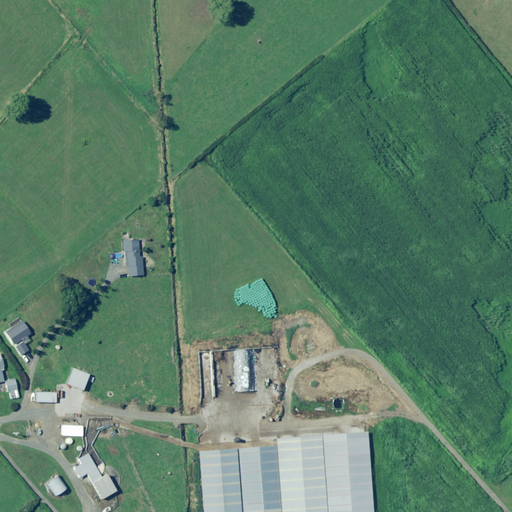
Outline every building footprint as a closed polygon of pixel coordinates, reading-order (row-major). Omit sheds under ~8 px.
[(138,257),(137,240),(122,241),(124,256),(119,257),(120,267),(128,267),(128,277),(142,276),(141,257),(138,257)] [(221,391),(219,351),(196,352),(197,370),(199,370),(200,392),(221,391)] [(87,375),(71,369),(65,384),(81,391),(87,375)] [(18,398),(15,380),(5,381),(7,392),(9,392),(10,400),(18,398)] [(56,393),(36,393),(35,402),(56,403),(56,393)] [(82,427),(62,426),(62,431),(57,431),(57,436),(82,436),(82,427)] [(276,447),(280,511),(325,511),(320,436),(276,440),(276,447)] [(280,511),(276,447),(236,450),(241,511),(280,511)] [(241,511),(236,450),(199,452),(203,511),(241,511)] [(101,478),(87,454),(78,459),(80,464),(73,468),(79,478),(86,474),(101,499),(115,491),(106,475),(101,478)] [(66,488),(58,476),(47,484),(55,496),(66,488)]
